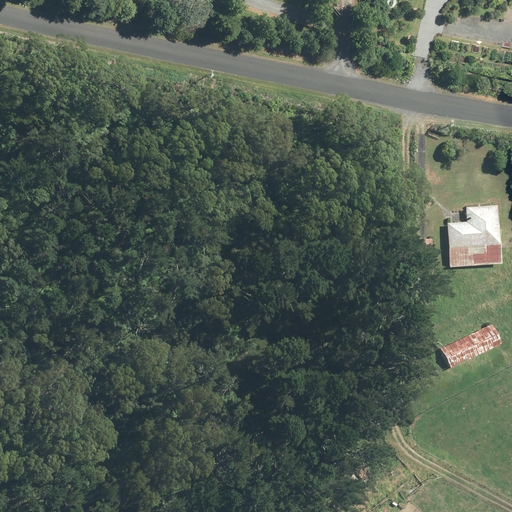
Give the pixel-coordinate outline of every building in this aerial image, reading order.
[(497,265),(494,207),(464,209),(465,224),(444,225),(447,268),(497,265)] [(431,262),(429,239),(415,240),(417,263),(431,262)] [(432,277),(432,266),(418,266),(419,277),(432,277)] [(500,345),(490,325),(440,349),(450,369),(500,345)] [(370,476),(361,465),(353,471),(362,482),(370,476)] [(356,483),(350,474),(340,481),(347,490),(356,483)] [(359,511),(344,494),(329,507),(333,511),(359,511)]
